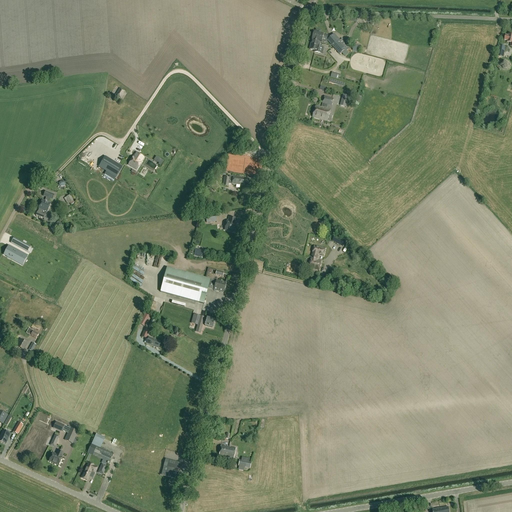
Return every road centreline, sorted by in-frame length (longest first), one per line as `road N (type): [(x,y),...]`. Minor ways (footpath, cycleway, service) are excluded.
road 1 (tertiary): [(180,511),(310,12)]
road 2 (track): [(273,161),(178,69),(123,143),(97,135),(47,182)]
road 3 (unclassified): [(310,12),(511,19)]
road 4 (tertiary): [(511,483),(339,511)]
road 5 (tertiary): [(115,511),(0,459)]
